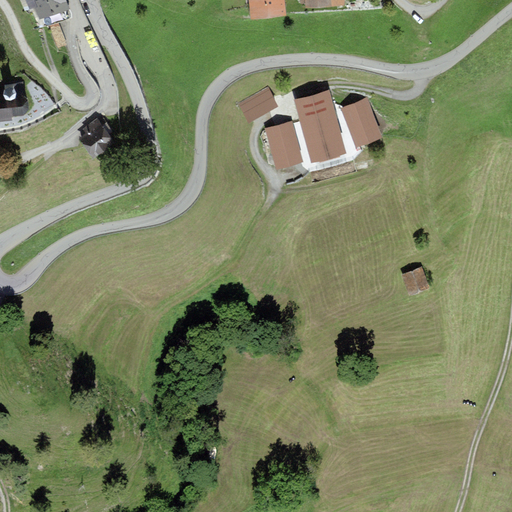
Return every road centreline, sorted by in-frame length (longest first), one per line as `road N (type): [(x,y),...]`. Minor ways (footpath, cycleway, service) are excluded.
road 1 (unclassified): [(0,280),(24,276),(72,239),(181,207),(194,184),(204,107),(246,66),(334,60),(413,72),(445,61),(511,9)]
road 2 (unclassified): [(89,0),(157,163),(133,188),(74,205),(0,248)]
road 3 (residential): [(73,0),(71,45),(90,89),(84,104),(30,58),(0,0)]
road 4 (track): [(511,323),(456,511)]
